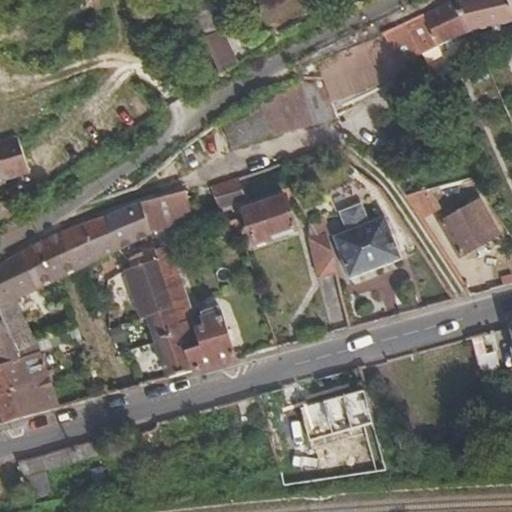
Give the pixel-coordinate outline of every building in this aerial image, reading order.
[(451,0),(447,0),(400,21),(413,50),(458,29),(465,27),(451,0)] [(451,0),(465,27),(511,16),(503,0),(451,0)] [(216,29),(201,35),(216,73),(232,63),(216,29)] [(311,60),(314,68),(326,96),(400,66),(394,51),(390,52),(377,31),(311,60)] [(267,125),(252,92),(229,107),(223,111),(238,138),(267,125)] [(307,118),(308,121),(310,125),(320,121),(318,118),(316,114),(307,118)] [(25,166),(14,128),(0,132),(0,178),(19,173),(27,195),(53,186),(43,160),(25,166)] [(280,158),(291,188),(343,170),(333,140),(280,158)] [(212,187),(220,208),(246,198),(238,177),(212,187)] [(430,206),(417,185),(399,189),(415,214),(430,206)] [(189,211),(183,189),(138,200),(147,231),(189,211)] [(294,223),(283,191),(241,205),(253,237),(294,223)] [(367,219),(361,202),(360,199),(338,206),(339,209),(346,226),(367,219)] [(494,231),(475,199),(439,219),(456,251),(494,231)] [(147,231),(138,200),(104,211),(115,246),(147,231)] [(115,246),(104,211),(81,219),(58,230),(71,266),(115,246)] [(383,213),(367,219),(346,226),(333,231),(348,272),(397,255),(383,213)] [(221,219),(212,222),(216,234),(238,227),(234,215),(221,219)] [(0,299),(51,276),(71,266),(58,230),(0,259),(0,299)] [(325,232),(318,234),(309,236),(318,272),(332,269),(334,268),(325,232)] [(172,316),(188,311),(166,240),(152,246),(155,255),(152,256),(169,305),(172,316)] [(169,305),(152,256),(127,263),(119,265),(136,316),(143,313),(169,305)] [(0,360),(12,357),(8,346),(67,324),(51,276),(0,299),(0,360)] [(199,319),(192,322),(198,341),(183,346),(190,367),(232,355),(214,300),(195,306),(199,319)] [(169,305),(143,313),(163,374),(190,367),(183,346),(198,341),(192,322),(188,311),(172,316),(169,305)] [(15,356),(12,357),(0,360),(0,418),(52,404),(41,370),(22,376),(15,356)]
